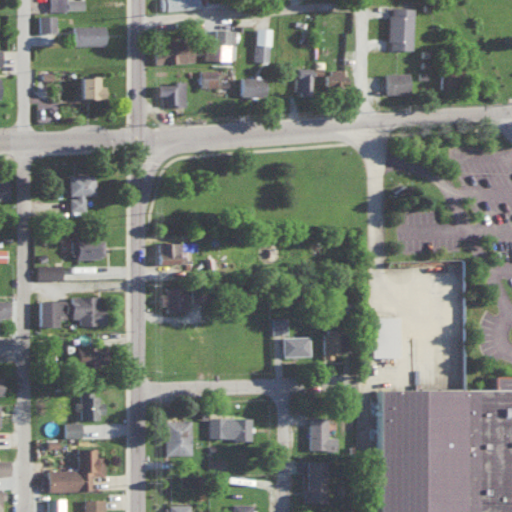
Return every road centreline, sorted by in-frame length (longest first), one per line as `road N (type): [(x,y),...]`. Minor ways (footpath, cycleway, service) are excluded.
road 1 (residential): [(34,511),(32,0)]
road 2 (tertiary): [(136,143),(511,111)]
road 3 (tertiary): [(134,511),(136,143)]
road 4 (residential): [(389,382),(135,392)]
road 5 (residential): [(370,8),(137,21)]
road 6 (tertiary): [(136,143),(137,0)]
road 7 (tertiary): [(0,143),(136,143)]
road 8 (residential): [(292,511),(292,387)]
